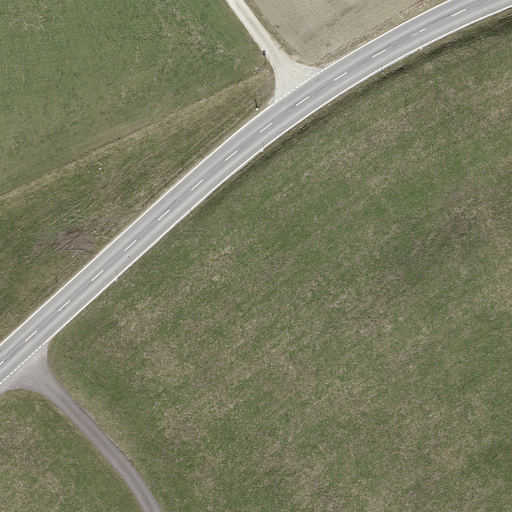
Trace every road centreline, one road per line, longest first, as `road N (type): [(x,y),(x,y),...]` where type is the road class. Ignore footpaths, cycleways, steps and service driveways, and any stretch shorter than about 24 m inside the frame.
road 1 (tertiary): [(492,0),(410,36),(307,103),(211,178),(0,371)]
road 2 (track): [(18,355),(144,490),(153,511)]
road 3 (track): [(307,103),(230,0)]
